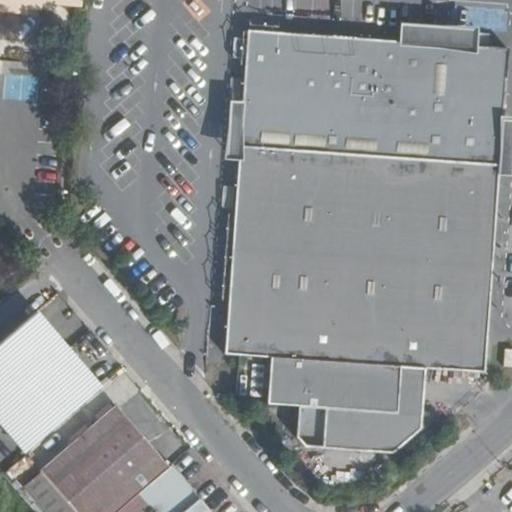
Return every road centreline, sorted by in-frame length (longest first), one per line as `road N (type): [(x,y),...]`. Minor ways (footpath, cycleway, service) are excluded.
road 1 (unclassified): [(58,257),(280,511)]
road 2 (residential): [(511,418),(407,511)]
